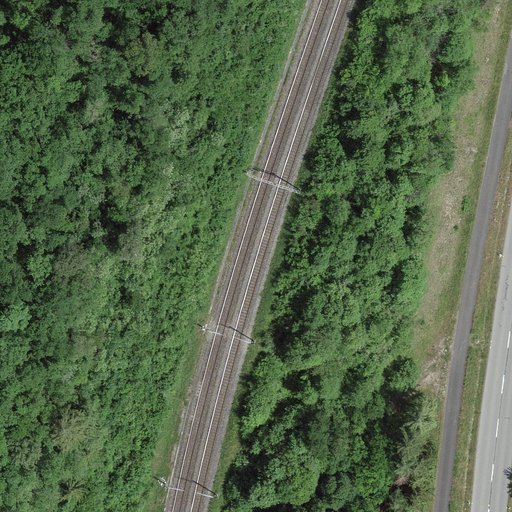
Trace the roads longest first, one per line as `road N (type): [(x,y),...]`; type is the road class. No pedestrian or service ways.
road 1 (track): [(511,70),(477,243),(440,511)]
road 2 (primary): [(511,322),(489,511)]
